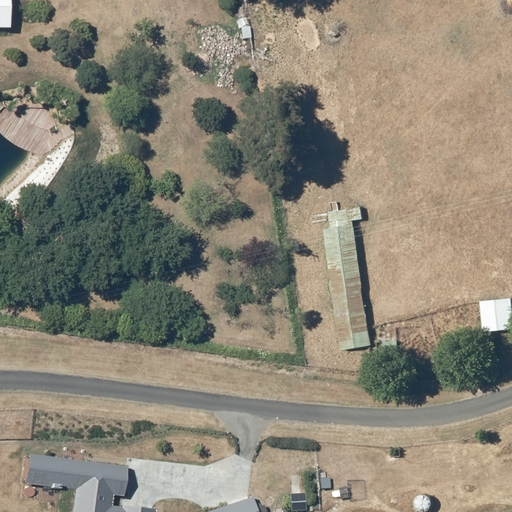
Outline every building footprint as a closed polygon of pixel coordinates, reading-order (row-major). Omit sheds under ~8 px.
[(0,0),(0,28),(11,29),(12,0),(0,0)] [(364,222),(362,207),(326,211),(342,348),(372,345),(358,223),(364,222)] [(511,329),(511,297),(483,300),(486,332),(511,329)] [(400,338),(384,339),(385,359),(401,358),(400,338)] [(123,497),(127,463),(103,460),(31,452),(28,486),(60,489),(57,511),(154,511),(155,511),(111,507),(112,496),(123,497)] [(256,511),(253,499),(208,511),(256,511)]
